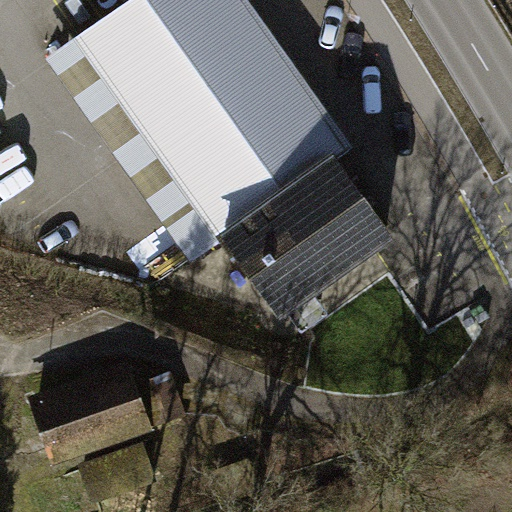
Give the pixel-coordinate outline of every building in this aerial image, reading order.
[(129,0),(76,38),(220,244),(277,324),(395,241),(363,196),(342,166),(359,153),(250,0),(129,0)] [(220,244),(76,38),(47,58),(189,267),(220,244)] [(51,456),(181,412),(168,374),(134,385),(128,366),(32,399),(51,456)] [(142,445),(84,466),(95,496),(153,475),(142,445)] [(40,511),(73,511),(61,477),(32,488),(40,511)]
